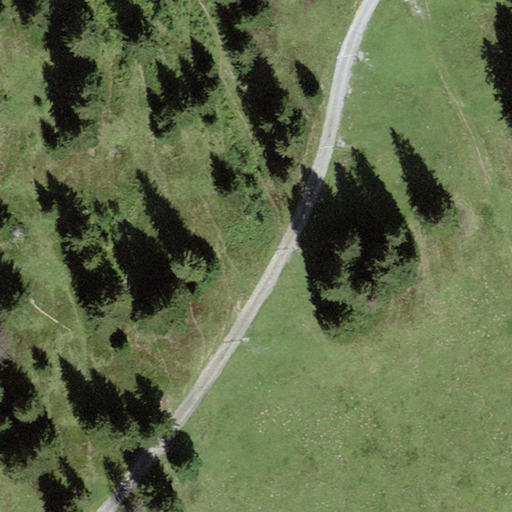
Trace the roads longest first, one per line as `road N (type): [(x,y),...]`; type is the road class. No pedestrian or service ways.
road 1 (track): [(372,0),(346,53),(328,141),(291,235),(191,401),(106,511)]
road 2 (track): [(511,251),(412,0)]
